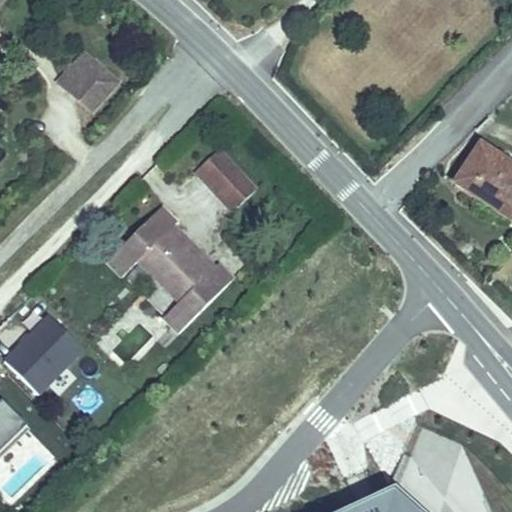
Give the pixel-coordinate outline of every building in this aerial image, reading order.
[(0,0),(0,11),(12,0),(0,0)] [(71,95),(99,69),(91,60),(63,86),(71,95)] [(121,92),(99,69),(71,95),(93,118),(121,92)] [(257,190),(221,151),(194,173),(233,212),(257,190)] [(511,213),(511,171),(479,152),(457,186),(509,218),(511,213)] [(212,272),(171,232),(181,223),(161,203),(100,263),(123,286),(137,271),(173,307),(159,321),(180,342),(238,285),(218,265),(212,272)] [(85,352),(49,317),(3,363),(42,400),(85,352)] [(0,457),(28,429),(2,403),(0,404),(0,457)] [(8,497),(22,511),(36,511),(43,505),(21,484),(8,497)] [(417,511),(396,494),(357,511),(417,511)]
